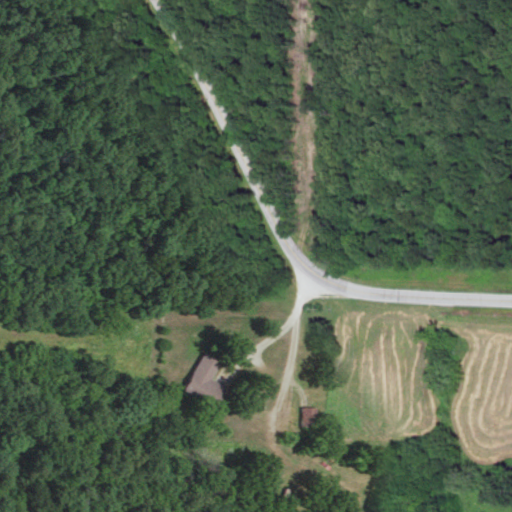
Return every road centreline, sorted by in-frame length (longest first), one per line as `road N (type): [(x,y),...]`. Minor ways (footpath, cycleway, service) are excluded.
road 1 (residential): [(344,285),(314,275),(293,246),(150,0)]
road 2 (residential): [(511,291),(344,285)]
